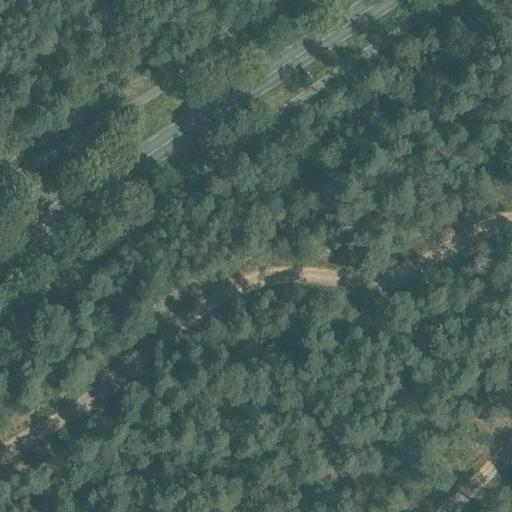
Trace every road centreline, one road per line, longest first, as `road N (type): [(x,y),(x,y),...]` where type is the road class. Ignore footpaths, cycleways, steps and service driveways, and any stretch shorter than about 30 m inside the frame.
road 1 (track): [(511,220),(380,282),(285,276),(219,294),(74,411),(0,455)]
road 2 (secondary): [(0,256),(384,0)]
road 3 (track): [(100,0),(195,126)]
